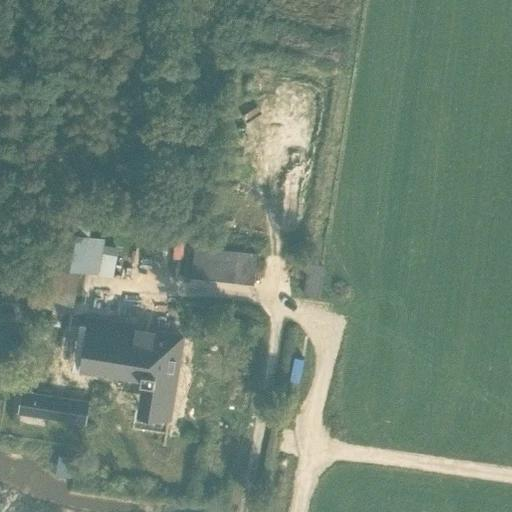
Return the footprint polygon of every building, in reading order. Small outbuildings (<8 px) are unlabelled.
[(70,237),(149,249),(154,218),(75,205),(70,237)] [(257,252),(194,245),(191,276),(254,283),(257,252)] [(45,327),(60,329),(64,309),(49,306),(45,327)] [(92,327),(88,348),(104,350),(101,372),(145,378),(140,406),(168,411),(179,340),(155,337),(92,327)] [(86,423),(89,400),(22,390),(18,413),(86,423)]
